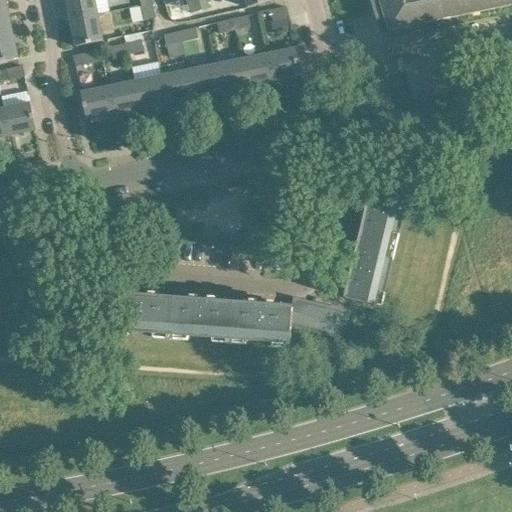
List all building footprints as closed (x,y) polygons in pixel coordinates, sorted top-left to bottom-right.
[(5,0),(0,0),(0,17),(9,16),(5,0)] [(95,0),(67,0),(69,8),(71,8),(73,19),(98,15),(95,0)] [(186,0),(191,14),(201,11),(209,8),(206,0),(186,0)] [(511,0),(371,0),(377,21),(386,18),(389,31),(511,5),(511,0)] [(152,2),(141,4),(141,6),(144,21),(155,18),(152,2)] [(271,11),(273,22),(289,18),(286,7),(271,11)] [(98,15),(73,19),(75,30),(73,30),(76,47),(103,42),(98,15)] [(9,16),(0,17),(0,40),(14,37),(9,16)] [(248,17),(232,20),(235,32),(251,28),(248,17)] [(235,32),(232,20),(216,24),(219,36),(235,32)] [(195,29),(179,32),(182,44),(197,41),(195,29)] [(185,56),(182,44),(179,32),(163,36),(169,60),(185,56)] [(0,40),(0,62),(18,59),(14,37),(0,40)] [(141,41),(125,45),(128,56),(144,53),(141,41)] [(112,60),(128,56),(125,45),(114,47),(110,48),(112,60)] [(301,76),(295,49),(269,54),(274,79),(284,77),(285,79),(301,76)] [(99,50),(78,55),(73,57),(76,67),(102,61),(99,50)] [(262,82),(274,79),(269,54),(242,60),(247,87),(263,84),(262,82)] [(215,65),(220,90),(231,88),(231,90),(247,87),(242,60),(215,65)] [(209,93),(220,90),(215,65),(188,71),(194,98),(209,95),(209,93)] [(10,80),(25,77),(23,66),(8,70),(10,80)] [(161,76),(167,101),(178,99),(178,101),(194,98),(188,71),(161,76)] [(156,103),(167,101),(161,76),(135,82),(140,109),(156,105),(156,103)] [(125,112),(140,109),(135,82),(108,87),(113,112),(125,110),(125,112)] [(108,87),(81,93),(87,120),(103,116),(102,114),(113,112),(108,87)] [(4,109),(9,134),(20,132),(20,133),(36,130),(31,103),(4,109)] [(0,109),(0,135),(9,134),(4,109),(0,109)] [(363,229),(361,239),(395,248),(406,202),(407,202),(410,189),(405,188),(405,187),(375,180),(372,191),(369,190),(368,190),(365,203),(364,204),(368,205),(366,214),(362,213),(362,214),(359,227),(363,229)] [(350,262),(354,264),(352,272),(348,272),(348,273),(345,286),(349,287),(346,299),(376,306),(376,305),(382,306),(385,293),(384,293),(395,248),(361,239),(358,249),(355,249),(354,249),(351,262),(350,262)] [(169,340),(172,299),(163,298),(163,294),(150,293),(149,293),(148,297),(139,296),(139,292),(138,292),(125,291),(124,296),(115,295),(115,294),(114,294),(113,294),(111,320),(110,320),(109,327),(110,327),(109,336),(114,336),(114,335),(128,336),(129,332),(153,334),(153,338),(167,339),(169,340)] [(230,344),(233,304),(222,303),(222,298),(209,297),(208,297),(207,301),(199,301),(198,296),(197,296),(197,297),(184,296),(183,300),(172,299),(169,340),(174,340),(188,341),(189,336),(212,338),(213,343),(227,344),(230,344)] [(292,325),(292,308),(282,307),(282,303),(268,302),(267,301),(267,306),(258,305),(258,301),(257,301),(244,300),(243,304),(233,304),(230,344),(233,344),(247,345),(248,341),(272,342),(272,347),(286,348),(290,349),(290,340),(291,340),(292,334),(291,334),(292,325)] [(306,303),(293,300),(292,308),(292,325),(300,328),(306,303)] [(306,303),(300,328),(313,331),(319,306),(306,303)] [(319,306),(313,331),(326,334),(332,309),(319,306)] [(332,309),(326,334),(339,337),(345,312),(343,312),(332,309)]
